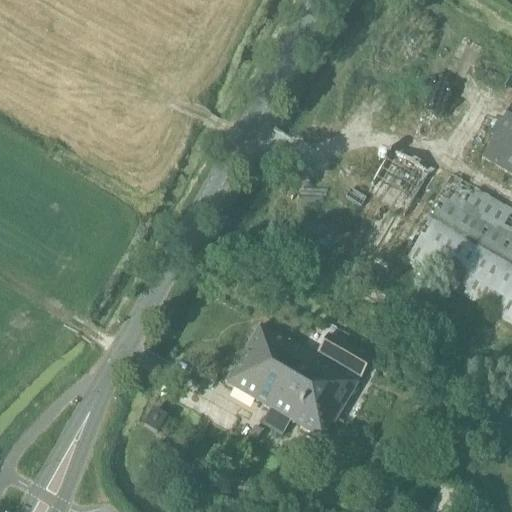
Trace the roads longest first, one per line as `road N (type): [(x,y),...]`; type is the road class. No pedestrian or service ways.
road 1 (tertiary): [(106,379),(319,0)]
road 2 (tertiary): [(106,379),(27,511)]
road 3 (tertiary): [(60,511),(106,379)]
